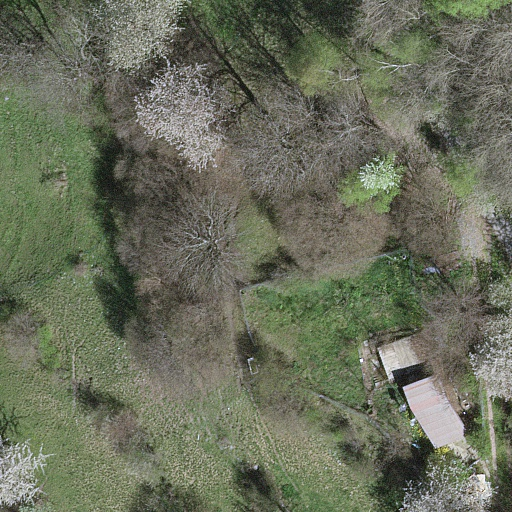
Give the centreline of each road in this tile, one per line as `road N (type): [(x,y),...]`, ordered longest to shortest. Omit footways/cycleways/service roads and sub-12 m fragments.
road 1 (unclassified): [(511,267),(468,207),(367,0)]
road 2 (track): [(468,207),(511,436)]
